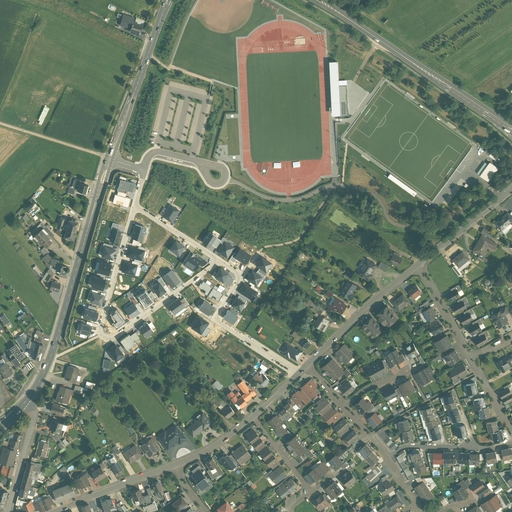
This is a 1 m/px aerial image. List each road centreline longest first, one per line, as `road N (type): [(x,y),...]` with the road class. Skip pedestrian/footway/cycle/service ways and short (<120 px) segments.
road 1 (residential): [(134,206),(102,338),(219,260)]
road 2 (primary): [(25,401),(48,361),(108,157)]
road 3 (primary): [(511,129),(370,34)]
road 4 (primary): [(108,157),(166,0)]
road 5 (residential): [(417,264),(307,363)]
road 6 (residential): [(297,373),(218,322),(240,280)]
road 7 (residential): [(177,463),(54,511)]
road 8 (residential): [(386,456),(405,445),(511,444)]
road 9 (residential): [(511,188),(417,264)]
